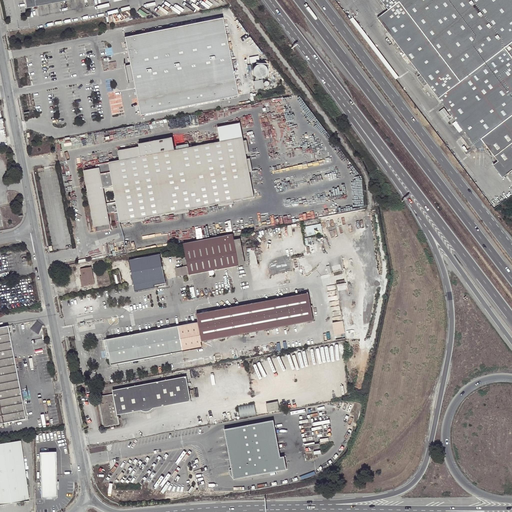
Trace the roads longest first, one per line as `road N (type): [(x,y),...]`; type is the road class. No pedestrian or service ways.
road 1 (trunk): [(407,197),(443,267),(451,306),(427,459),(402,490),(307,509)]
road 2 (motorway): [(511,276),(301,0)]
road 3 (motorway): [(301,42),(511,317)]
road 4 (primary): [(511,249),(322,0)]
road 5 (unclassified): [(34,230),(85,498)]
road 6 (trunk): [(511,500),(464,484),(446,445),(459,395),(489,378),(511,378)]
road 7 (motorway): [(301,42),(407,197)]
road 8 (unclassified): [(0,47),(34,230)]
road 9 (motorway): [(407,197),(511,340)]
road 10 (trunk): [(445,510),(307,509)]
